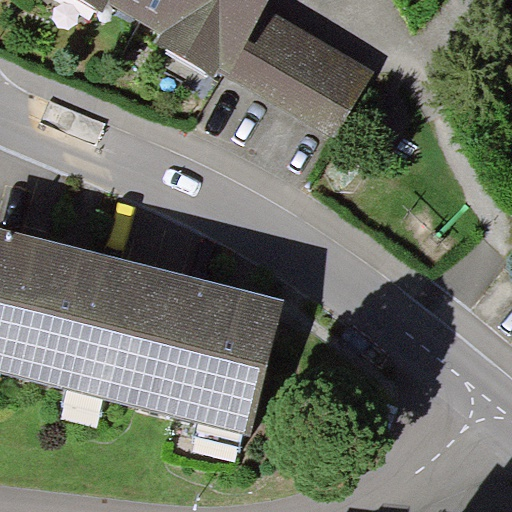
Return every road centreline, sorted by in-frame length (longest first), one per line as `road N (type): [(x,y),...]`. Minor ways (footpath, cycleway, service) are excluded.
road 1 (residential): [(494,400),(304,248),(0,111)]
road 2 (residential): [(494,400),(397,511)]
